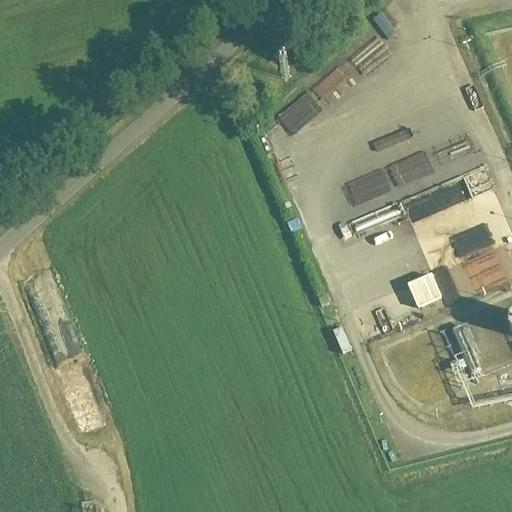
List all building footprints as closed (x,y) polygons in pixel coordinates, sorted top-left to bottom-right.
[(338,66),(313,88),(328,105),(353,83),(338,66)] [(277,117),(292,135),(318,113),(303,95),(277,117)] [(379,171),(346,185),(355,204),(388,190),(379,171)] [(461,176),(401,203),(410,224),(470,196),(461,176)] [(456,250),(476,294),(507,280),(487,236),(456,250)] [(417,310),(443,300),(433,276),(408,286),(417,310)]
